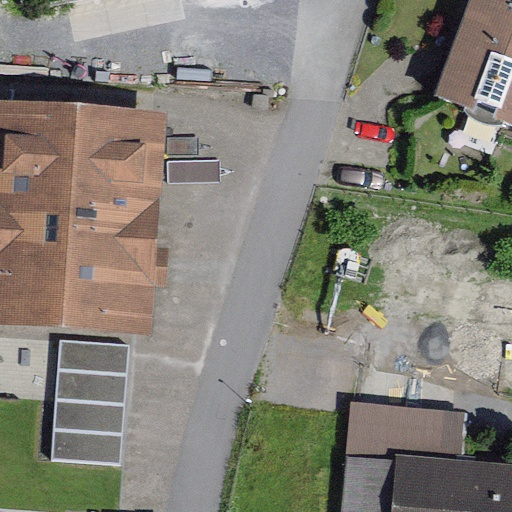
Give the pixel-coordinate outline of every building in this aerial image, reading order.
[(14,0),(17,15),(102,0),(14,0)] [(511,9),(486,0),(470,0),(433,101),(511,130),(511,9)] [(147,130),(0,124),(0,305),(140,312),(147,130)] [(131,350),(62,345),(55,463),(123,468),(131,350)] [(511,511),(511,471),(349,461),(345,511),(511,511)]
